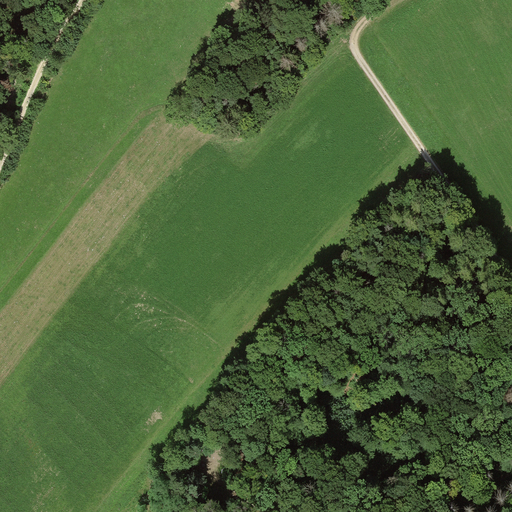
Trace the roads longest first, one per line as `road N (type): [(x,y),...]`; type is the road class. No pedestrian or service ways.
road 1 (track): [(511,297),(350,48),(409,0)]
road 2 (track): [(0,162),(36,76),(86,0)]
